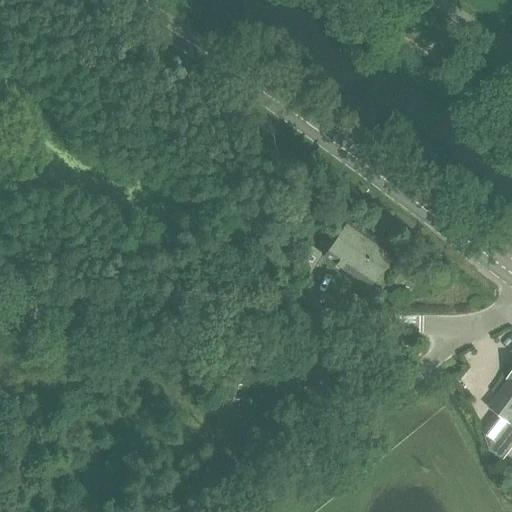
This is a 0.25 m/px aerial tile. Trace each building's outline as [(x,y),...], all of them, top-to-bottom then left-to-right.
[(367,286),(392,250),(347,220),(323,256),(367,286)] [(271,271),(295,236),(283,225),(258,263),(271,271)] [(295,236),(271,271),(298,289),(322,255),(295,236)] [(511,373),(507,380),(508,380),(487,407),(506,420),(490,442),(504,454),(511,443),(511,373)] [(103,511),(106,510),(87,487),(55,511),(103,511)]
